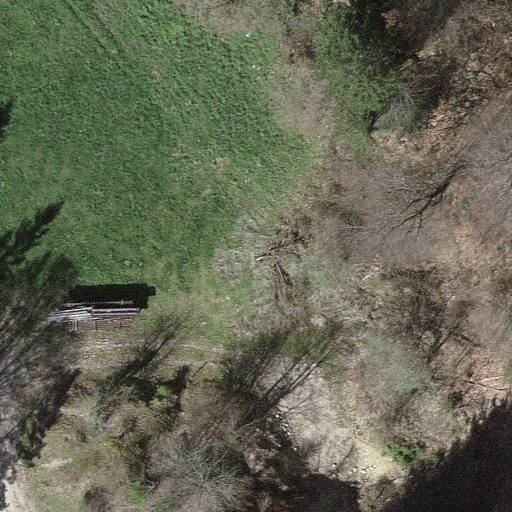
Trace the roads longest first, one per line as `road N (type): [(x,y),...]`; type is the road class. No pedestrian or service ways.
road 1 (trunk): [(285,511),(167,0)]
road 2 (track): [(0,383),(47,364),(141,351),(220,356),(280,373),(375,495)]
